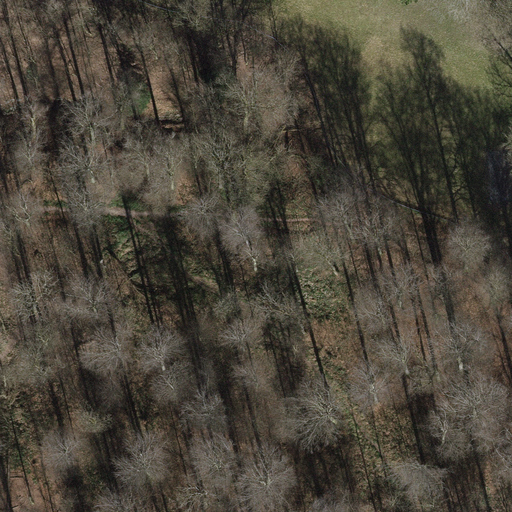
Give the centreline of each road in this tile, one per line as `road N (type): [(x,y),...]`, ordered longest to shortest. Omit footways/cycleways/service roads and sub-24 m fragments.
road 1 (track): [(124,213),(324,221),(511,264)]
road 2 (track): [(0,211),(124,213)]
